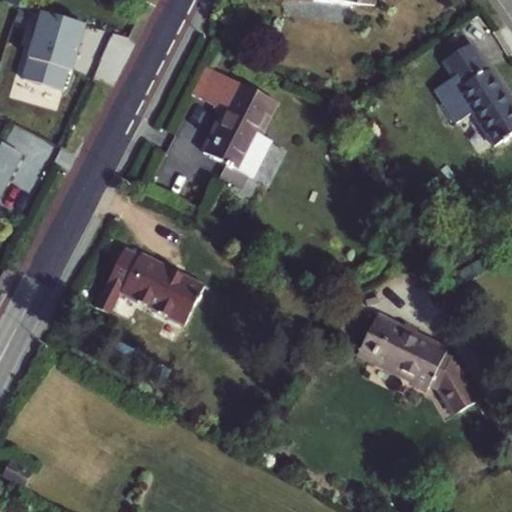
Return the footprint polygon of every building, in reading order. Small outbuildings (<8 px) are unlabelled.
[(18,75),(65,89),(85,23),(38,9),(18,75)] [(441,101),(456,124),(473,114),(494,147),(511,135),(511,101),(491,70),(489,71),(472,45),(444,63),(453,77),(460,89),(441,101)] [(223,111),(202,152),(226,165),(236,170),(242,172),(277,103),(205,66),(190,95),(223,111)] [(460,89),(453,77),(435,90),(441,101),(460,89)] [(0,183),(16,150),(0,142),(0,183)] [(236,170),(226,165),(220,178),(229,182),(236,170)] [(184,326),(204,286),(142,255),(140,257),(125,249),(95,307),(111,315),(121,295),(184,326)] [(448,352),(378,316),(359,356),(428,391),(430,387),(436,390),(451,413),(474,400),(453,362),(444,358),(448,352)] [(31,474),(9,463),(2,477),(24,488),(31,474)]
